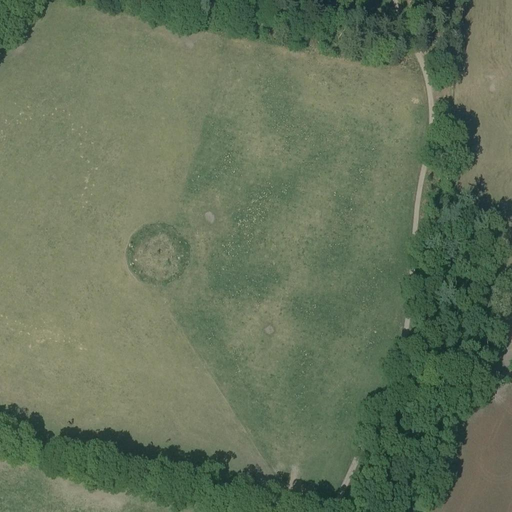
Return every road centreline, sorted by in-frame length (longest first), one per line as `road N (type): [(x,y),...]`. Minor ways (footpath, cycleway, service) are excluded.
road 1 (track): [(394,0),(430,112),(405,332),(330,511)]
road 2 (track): [(376,413),(511,374)]
